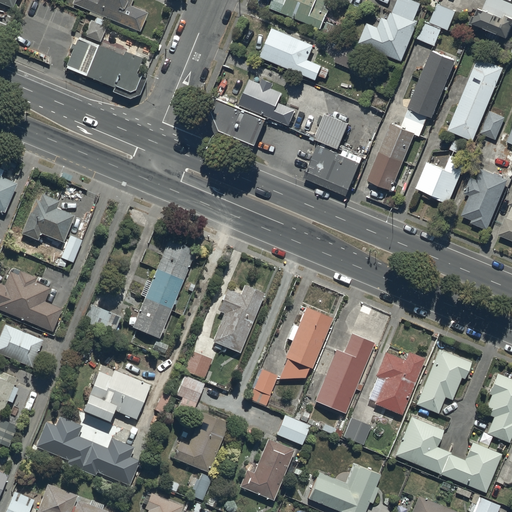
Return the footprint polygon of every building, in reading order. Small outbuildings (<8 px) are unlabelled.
[(0,0),(0,3),(14,8),(16,0),(0,0)] [(73,0),(72,3),(91,11),(90,13),(103,19),(104,16),(140,32),(148,13),(130,6),(132,0),(73,0)] [(273,0),(269,10),(334,39),(338,29),(324,22),(329,11),(323,8),(326,0),(273,0)] [(367,23),(358,43),(402,61),(418,22),(415,20),(422,4),(412,0),(396,0),(389,19),(382,16),(377,28),(367,23)] [(511,0),(485,0),(481,10),(478,8),(475,16),(472,15),(468,23),(507,40),(511,27),(511,0)] [(438,5),(431,23),(449,30),(456,12),(438,5)] [(94,24),(90,22),(83,38),(99,45),(106,28),(103,27),(105,24),(95,20),(94,24)] [(435,46),(442,29),(424,22),(417,39),(435,46)] [(273,29),(260,58),(316,82),(317,77),(325,80),(329,70),(307,61),(314,46),(273,29)] [(64,70),(65,70),(113,90),(111,94),(129,101),(139,97),(145,81),(135,77),(142,61),(123,53),(122,57),(77,39),(74,47),(71,45),(69,50),(71,51),(64,70)] [(341,42),(333,62),(355,71),(363,51),(341,42)] [(457,60),(432,50),(408,108),(409,108),(402,127),(392,123),(368,182),(392,192),(416,134),(420,136),(429,116),(433,118),(457,60)] [(474,141),(504,67),(479,57),(449,131),(457,134),(451,148),(463,153),(469,138),(474,141)] [(250,81),(239,106),(289,127),(295,111),(278,104),(283,94),(272,90),(274,84),(262,80),(260,85),(250,81)] [(205,118),(219,125),(253,144),(265,122),(217,96),(205,118)] [(506,117),(490,111),(480,134),(496,140),(506,117)] [(348,124),(325,115),(314,141),(338,150),(348,124)] [(317,145),(303,177),(346,195),(359,163),(317,145)] [(445,170),(428,163),(417,189),(425,193),(423,197),(435,202),(436,200),(449,205),(466,163),(451,157),(445,170)] [(0,213),(3,215),(17,186),(0,178),(0,177),(3,172),(0,170),(0,213)] [(489,231),(510,181),(483,170),(479,181),(472,178),(465,195),(471,197),(462,217),(473,221),(472,224),(489,231)] [(504,218),(497,236),(511,242),(511,194),(507,206),(511,208),(506,219),(504,218)] [(37,242),(40,235),(63,244),(73,217),(55,210),(58,202),(40,196),(38,203),(34,202),(21,235),(37,242)] [(81,242),(69,237),(58,265),(64,268),(66,263),(72,265),(81,242)] [(194,253),(167,242),(132,330),(158,341),(194,253)] [(0,312),(52,333),(62,308),(45,301),(50,289),(35,283),(37,279),(11,269),(4,286),(0,284),(0,312)] [(240,355),(263,295),(243,287),(240,295),(227,290),(218,313),(223,315),(212,344),(240,355)] [(120,318),(91,306),(84,323),(112,335),(120,318)] [(287,340),(291,342),(284,359),(287,360),(278,380),(304,380),(309,369),(311,370),(332,319),(305,308),(297,327),(293,325),(287,340)] [(4,327),(0,335),(0,355),(32,369),(42,343),(4,327)] [(343,354),(335,351),(314,403),(345,416),(354,391),(360,393),(362,386),(357,384),(373,345),(350,335),(343,354)] [(211,360),(191,351),(182,372),(202,380),(211,360)] [(470,364),(438,351),(414,406),(437,416),(444,399),(450,402),(460,380),(462,381),(470,364)] [(402,361),(384,354),(375,377),(377,378),(368,401),(375,403),(370,414),(394,424),(397,416),(400,417),(423,360),(406,353),(402,361)] [(277,375),(260,369),(248,401),(265,407),(277,375)] [(111,378),(98,373),(82,414),(109,424),(114,412),(136,421),(150,386),(113,372),(111,378)] [(0,447),(7,450),(17,427),(0,420),(7,403),(11,404),(17,389),(13,387),(16,380),(0,373),(0,447)] [(511,381),(495,375),(487,395),(490,396),(482,415),(492,419),(485,435),(508,444),(511,433),(511,381)] [(204,383),(183,376),(176,396),(182,398),(177,412),(192,418),(204,383)] [(178,444),(172,460),(207,475),(228,425),(201,414),(187,447),(178,444)] [(309,426),(284,416),(276,436),(301,446),(309,426)] [(410,418),(393,457),(484,494),(500,455),(471,443),(463,462),(449,456),(450,455),(435,449),(442,431),(410,418)] [(370,427),(351,419),(343,438),(362,447),(370,427)] [(113,456),(130,463),(140,439),(130,435),(126,445),(119,442),(113,456)] [(246,472),(239,488),(272,502),(293,451),(268,441),(253,475),(246,472)] [(318,474),(307,501),(336,511),(364,511),(368,504),(372,506),(378,490),(375,488),(380,476),(354,466),(346,485),(318,474)] [(213,479),(201,475),(199,481),(195,480),(191,491),(194,492),(191,498),(204,503),(213,479)] [(47,486),(36,511),(104,511),(101,510),(103,505),(91,501),(89,506),(75,501),(77,497),(47,486)] [(28,511),(34,500),(14,492),(6,511),(28,511)] [(181,511),(183,508),(151,494),(144,510),(148,511),(181,511)] [(471,504),(467,511),(496,511),(499,506),(473,495),(469,503),(471,504)] [(453,511),(417,497),(410,511),(453,511)]
